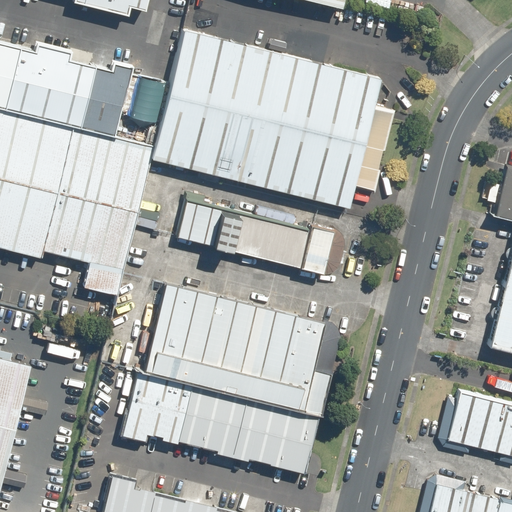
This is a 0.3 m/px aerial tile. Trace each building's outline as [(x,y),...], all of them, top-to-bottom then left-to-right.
[(145,0),(81,0),(81,1),(125,12),(127,4),(143,8),(145,0)] [(379,76),(179,28),(148,158),(348,205),(379,76)] [(0,102),(4,104),(19,44),(0,39),(0,102)] [(4,104),(81,122),(96,62),(66,55),(67,47),(35,39),(33,49),(19,44),(4,104)] [(108,67),(96,62),(81,122),(113,128),(129,62),(110,58),(108,67)] [(151,140),(0,106),(0,245),(35,254),(37,247),(86,259),(81,284),(115,292),(151,140)] [(511,219),(511,163),(507,162),(494,215),(511,219)] [(329,231),(185,196),(176,235),(320,269),(329,231)] [(511,232),(486,346),(511,352),(511,232)] [(246,395),(316,412),(338,325),(163,281),(141,369),(190,381),(246,395)] [(0,461),(26,362),(0,355),(0,461)] [(144,427),(175,435),(190,381),(141,369),(136,367),(120,431),(142,437),(144,427)] [(232,450),(246,395),(190,381),(175,435),(232,450)] [(511,399),(458,386),(445,437),(511,453),(511,399)] [(246,395),(232,450),(302,470),(316,412),(246,395)] [(100,511),(150,511),(157,486),(134,481),(135,477),(111,471),(100,511)] [(511,511),(511,498),(434,479),(426,511),(511,511)] [(255,511),(157,486),(150,511),(255,511)]
